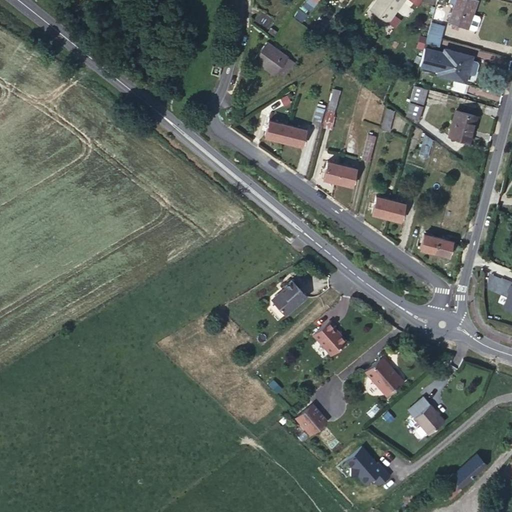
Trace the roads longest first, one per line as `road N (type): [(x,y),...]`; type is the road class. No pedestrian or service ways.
road 1 (secondary): [(433,323),(349,269),(18,0)]
road 2 (unclassified): [(239,0),(214,108),(217,127),(436,280),(440,315)]
road 3 (unclassified): [(451,320),(511,99)]
